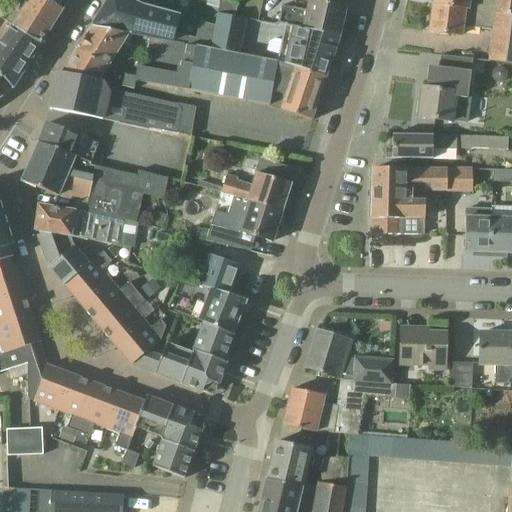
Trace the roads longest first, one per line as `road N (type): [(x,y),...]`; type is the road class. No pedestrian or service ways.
road 1 (residential): [(321,282),(308,267),(307,241),(377,0)]
road 2 (residential): [(230,511),(246,420),(263,401),(297,305),(321,282)]
road 3 (residential): [(511,292),(321,282)]
road 4 (residential): [(0,131),(84,0)]
